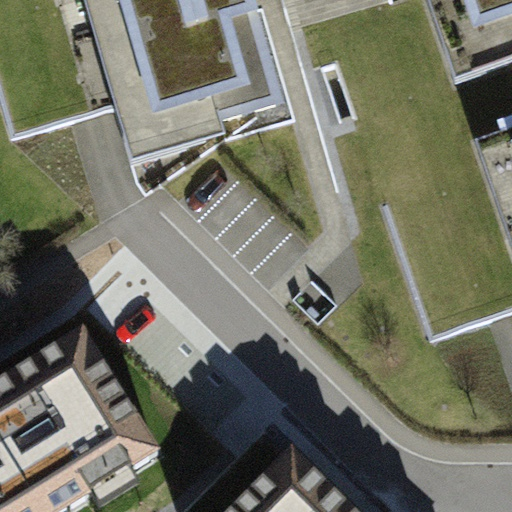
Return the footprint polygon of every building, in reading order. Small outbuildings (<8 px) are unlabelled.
[(85,0),(134,166),(226,139),(222,124),(286,105),(255,0),(85,0)] [(511,0),(426,0),(457,84),(511,64),(511,0)] [(499,136),(475,144),(511,252),(511,117),(495,124),(499,136)] [(83,327),(0,379),(0,511),(64,511),(162,452),(83,327)] [(359,511),(294,446),(228,511),(359,511)]
